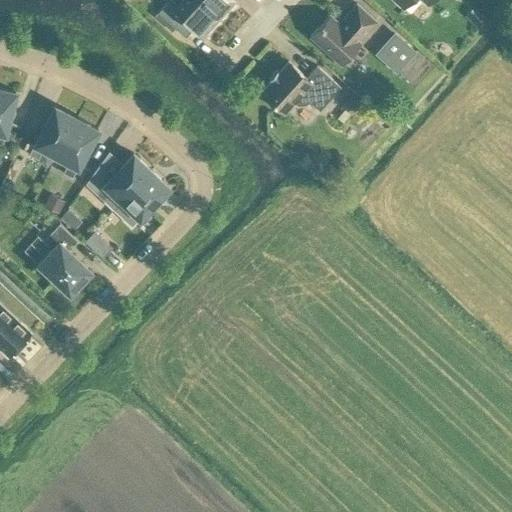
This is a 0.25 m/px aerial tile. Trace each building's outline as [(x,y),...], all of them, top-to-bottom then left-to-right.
[(203,34),(218,18),(198,0),(180,0),(177,4),(172,0),(167,0),(157,11),(175,27),(168,20),(176,11),(205,38),(206,37),(203,34)] [(234,0),(233,0),(198,0),(218,18),(234,0)] [(358,39),(376,20),(356,2),(339,22),(330,14),(310,35),(340,62),(359,40),(358,39)] [(397,68),(417,46),(395,27),(375,49),(397,68)] [(288,60),(279,70),(277,68),(268,78),(270,80),(260,90),(263,93),(261,95),(270,103),(272,101),(283,111),(293,101),(296,104),(305,103),(308,99),(319,109),(340,86),(334,81),(316,64),(305,76),(288,60)] [(0,86),(0,143),(2,144),(15,90),(0,86)] [(350,114),(361,101),(352,92),(340,105),(350,114)] [(56,154),(76,116),(54,105),(28,153),(37,158),(43,147),(56,154)] [(76,116),(56,154),(68,161),(62,171),(72,176),(98,128),(76,116)] [(121,200),(150,169),(133,152),(112,174),(100,162),(85,182),(103,199),(111,190),(121,200)] [(150,169),(121,200),(132,210),(123,219),(131,226),(168,186),(150,169)] [(73,226),(82,214),(68,205),(60,217),(73,226)] [(43,239),(52,248),(38,262),(69,291),(90,269),(68,249),(77,238),(59,222),(43,239)] [(102,256),(111,245),(93,229),(84,239),(102,256)] [(17,322),(0,305),(0,345),(9,353),(17,345),(21,345),(23,342),(23,338),(29,332),(25,329),(25,326),(20,321),(17,322)]
